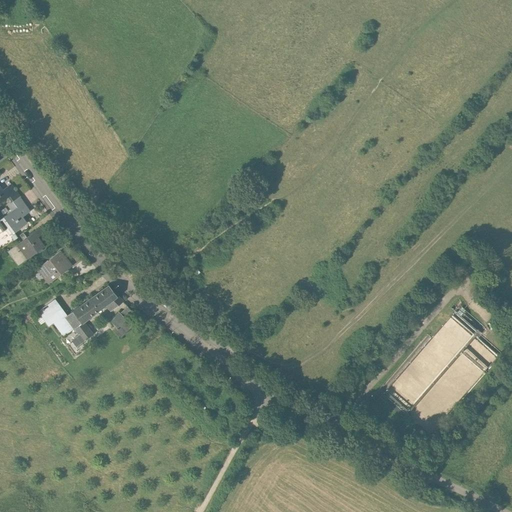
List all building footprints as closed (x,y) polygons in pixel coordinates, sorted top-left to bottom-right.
[(0,203),(9,197),(12,203),(21,197),(12,185),(3,191),(0,187),(0,203)] [(31,211),(21,197),(12,203),(17,209),(13,212),(0,221),(0,233),(5,230),(10,236),(27,224),(22,217),(31,211)] [(8,206),(13,212),(17,209),(12,203),(8,206)] [(23,240),(16,244),(27,259),(44,246),(37,236),(45,230),(43,225),(27,237),(23,240)] [(18,265),(27,259),(16,244),(7,250),(18,265)] [(60,250),(39,266),(49,281),(71,264),(60,250)] [(75,328),(80,334),(84,341),(93,334),(84,323),(107,307),(117,300),(107,286),(66,316),(75,328)] [(111,311),(119,307),(123,302),(119,297),(117,300),(107,307),(111,311)] [(64,337),(75,328),(66,316),(55,300),(38,312),(49,327),(54,323),(64,337)] [(120,314),(127,321),(134,315),(127,308),(120,314)] [(119,313),(113,323),(118,328),(115,331),(121,338),(133,327),(127,321),(120,314),(119,313)] [(76,347),(84,341),(80,334),(71,340),(76,347)]
